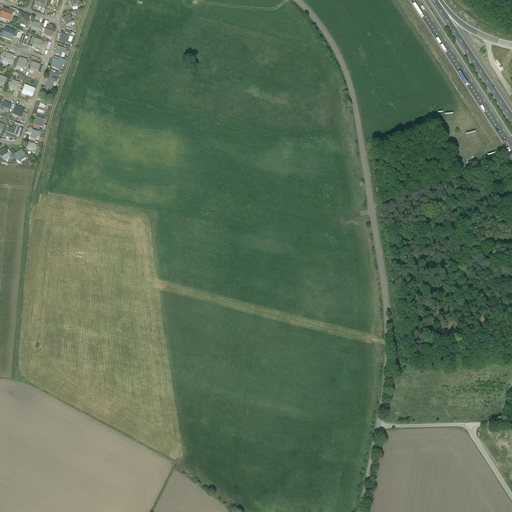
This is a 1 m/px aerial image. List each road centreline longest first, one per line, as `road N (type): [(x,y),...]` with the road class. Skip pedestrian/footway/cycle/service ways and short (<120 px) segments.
road 1 (unclassified): [(378,427),(382,294),(355,110),(335,49),(296,0)]
road 2 (track): [(89,0),(39,168)]
road 3 (motorway): [(418,0),(509,139)]
road 4 (motorway): [(511,119),(433,0)]
